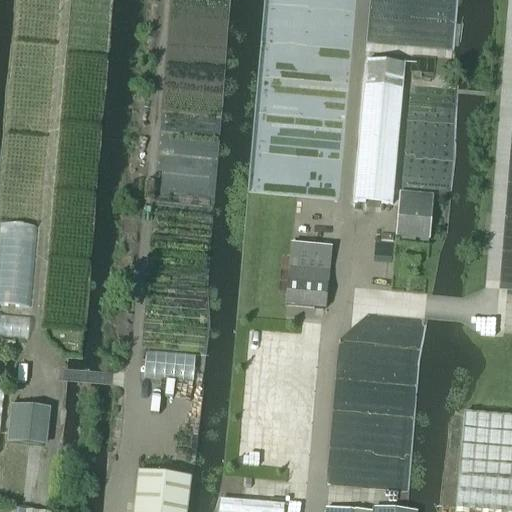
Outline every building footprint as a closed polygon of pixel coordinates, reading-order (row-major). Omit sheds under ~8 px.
[(401,92),(404,67),(366,63),(363,89),(353,203),(392,207),(401,92)] [(399,199),(395,239),(429,242),(432,202),(399,199)] [(291,246),(285,307),(325,311),(331,250),(291,246)] [(11,408),(7,445),(1,505),(21,507),(27,447),(43,448),(47,412),(11,408)] [(511,511),(511,420),(463,416),(462,434),(455,511),(511,511)] [(133,511),(185,511),(189,482),(138,475),(133,511)] [(219,502),(218,511),(282,511),(283,508),(219,502)]
